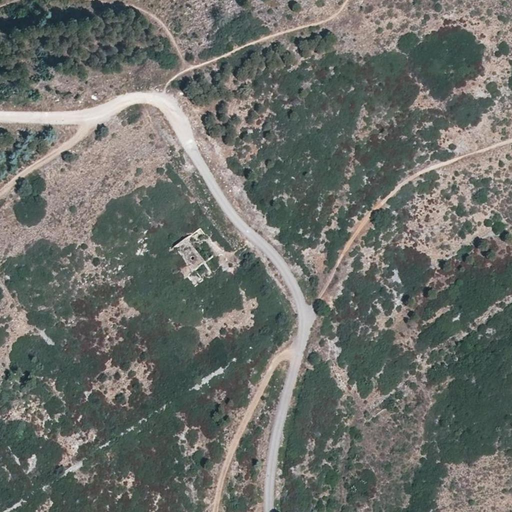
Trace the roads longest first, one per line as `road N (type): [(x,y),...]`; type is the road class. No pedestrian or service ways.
road 1 (unclassified): [(269,511),(271,453),(298,303),(278,263),(229,210),(160,105)]
road 2 (track): [(215,511),(237,433),(294,341)]
road 3 (residential): [(160,105),(145,95),(70,118),(0,116)]
